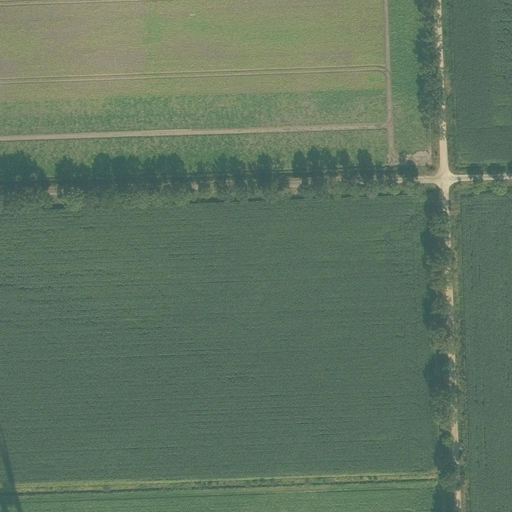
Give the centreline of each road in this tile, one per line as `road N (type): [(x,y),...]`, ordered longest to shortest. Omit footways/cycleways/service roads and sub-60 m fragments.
road 1 (track): [(438,0),(458,511)]
road 2 (unclassified): [(0,191),(511,176)]
